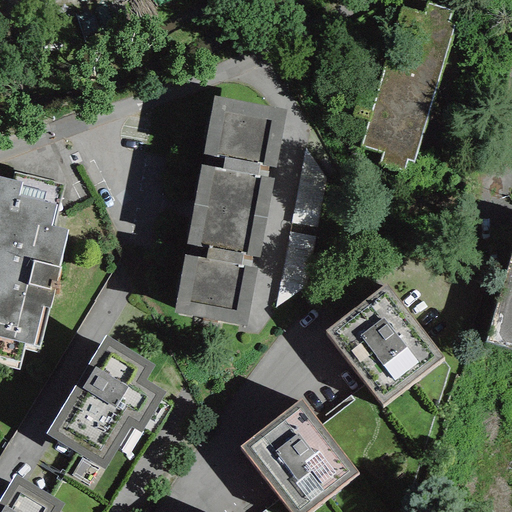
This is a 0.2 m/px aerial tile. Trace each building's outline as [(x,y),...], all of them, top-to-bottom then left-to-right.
[(451,11),(428,4),(425,13),(402,6),(360,146),(384,153),(380,165),(403,172),(407,160),(413,162),(454,25),(447,23),(451,11)] [(286,111),(214,96),(202,154),(224,158),(222,170),(202,166),(186,244),(206,248),(204,259),(184,255),(172,313),(245,328),(257,269),(250,268),(252,257),(258,258),(274,179),(267,177),(269,167),(274,168),(286,111)] [(331,153),(305,148),(290,222),(316,227),(331,153)] [(22,182),(0,176),(0,366),(18,371),(24,344),(38,348),(67,231),(51,227),(56,204),(19,195),(22,182)] [(313,237),(289,232),(274,308),(298,312),(313,237)] [(511,276),(490,349),(511,354),(511,276)] [(443,358),(386,283),(324,331),(381,405),(443,358)] [(153,365),(105,336),(87,365),(93,368),(80,390),(74,386),(45,433),(105,470),(131,428),(140,434),(165,393),(144,380),(153,365)] [(307,511),(358,474),(301,399),(239,446),(290,511),(307,511)] [(57,511),(63,504),(15,474),(0,497),(0,505),(3,507),(0,511),(57,511)]
